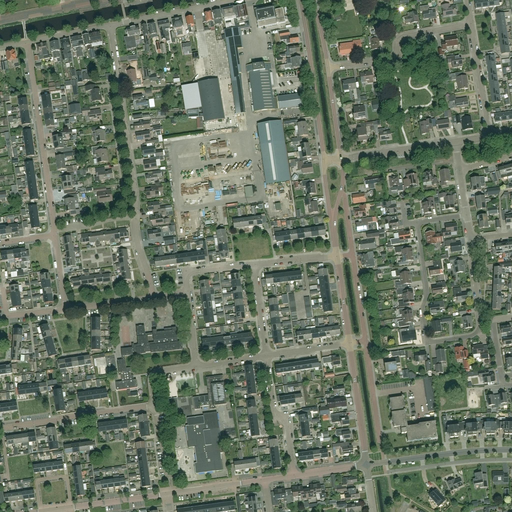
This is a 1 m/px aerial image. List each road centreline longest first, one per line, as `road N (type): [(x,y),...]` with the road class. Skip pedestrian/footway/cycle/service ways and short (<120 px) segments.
road 1 (residential): [(154,296),(137,244),(109,25)]
road 2 (unknown): [(251,136),(259,192),(203,207),(176,200),(176,148),(237,137)]
road 3 (residential): [(54,233),(28,42)]
road 4 (residential): [(479,322),(471,336),(427,342),(416,223)]
road 5 (tertiary): [(300,0),(322,161)]
road 6 (residential): [(327,68),(394,58),(401,37),(471,24)]
road 7 (residential): [(0,428),(154,406)]
road 8 (tertiary): [(366,465),(511,450)]
road 9 (residential): [(109,25),(238,0)]
road 10 (residential): [(294,476),(285,419),(272,412),(267,356)]
road 11 (tertiary): [(366,465),(349,343)]
